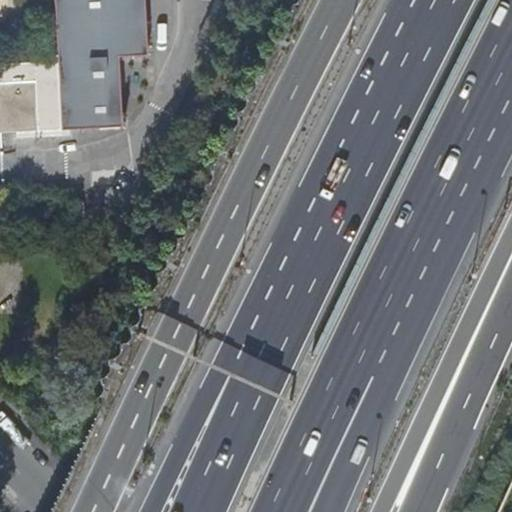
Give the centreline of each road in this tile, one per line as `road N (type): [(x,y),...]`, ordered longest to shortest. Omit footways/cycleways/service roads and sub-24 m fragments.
road 1 (trunk): [(343,0),(92,511)]
road 2 (motorway): [(435,0),(252,383)]
road 3 (motorway): [(366,333),(511,52)]
road 4 (trunk): [(383,511),(511,237)]
road 5 (motorway): [(420,511),(511,299)]
road 6 (motorway): [(283,511),(366,333)]
road 7 (motorway): [(327,511),(339,486),(366,333)]
road 8 (motorway): [(252,383),(206,415),(156,511)]
road 9 (motorway): [(252,383),(197,511)]
road 10 (unclassified): [(124,154),(0,167)]
